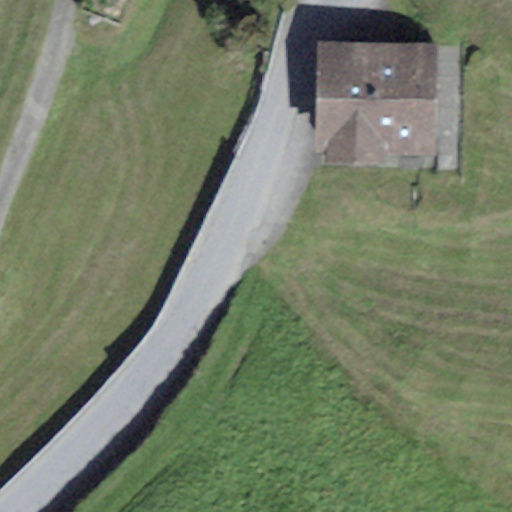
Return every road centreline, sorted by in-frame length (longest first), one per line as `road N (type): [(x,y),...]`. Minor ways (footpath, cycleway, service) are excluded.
road 1 (unclassified): [(20,511),(148,379),(178,334),(231,242),(310,51),(346,0)]
road 2 (track): [(55,42),(112,54),(144,27),(159,0)]
